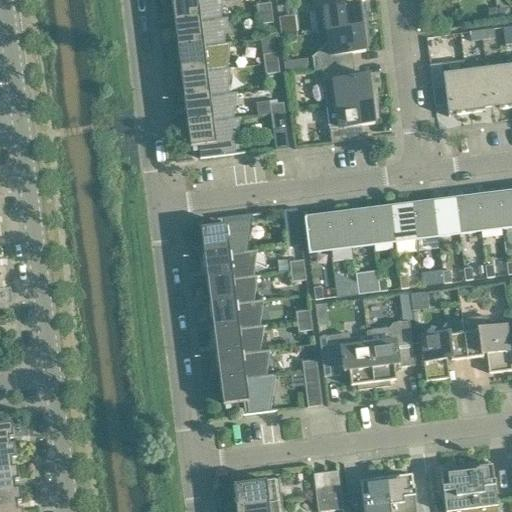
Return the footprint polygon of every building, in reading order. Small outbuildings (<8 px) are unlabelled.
[(218,20),(220,0),(171,0),(174,22),(199,19),(200,23),(227,20),(227,19),(218,20)] [(339,0),(312,0),(314,12),(317,35),(327,33),(367,29),(366,4),(340,8),(339,0)] [(272,14),(270,4),(256,6),(258,16),(272,14)] [(273,24),(272,14),(258,16),(259,26),(273,24)] [(221,45),(225,20),(227,20),(200,23),(199,19),(174,22),(177,47),(202,44),(203,48),(230,45),(230,44),(221,45)] [(367,47),(367,29),(327,33),(328,44),(312,57),(313,72),(322,71),(348,68),(346,55),(365,53),(365,47),(367,47)] [(495,39),(494,30),(493,30),(482,32),(483,41),(495,39)] [(483,41),(482,32),(470,33),(471,42),(483,41)] [(225,70),(228,45),(230,45),(203,48),(202,44),(177,47),(180,72),(205,69),(206,73),(233,70),(233,69),(225,70)] [(278,64),(277,54),(263,56),(264,66),(278,64)] [(279,74),(278,64),(264,66),(265,76),(279,74)] [(470,114),(465,71),(444,74),(443,64),(430,66),(435,107),(447,106),(448,118),(449,118),(449,115),(455,114),(456,116),(470,114)] [(511,108),(511,101),(508,66),(486,69),(491,109),(498,109),(498,111),(511,108)] [(376,101),(375,77),(349,80),(348,68),(322,71),(323,85),(333,83),(336,106),(376,101)] [(224,95),(227,71),(234,70),(233,70),(206,73),(205,69),(180,72),(184,97),(209,94),(209,98),(237,94),(224,95)] [(491,109),(486,69),(465,71),(470,114),(485,112),(485,110),(491,109)] [(231,120),(234,95),(237,95),(237,94),(209,98),(209,94),(184,97),(187,122),(212,119),(212,123),(240,119),(231,120)] [(374,120),(376,119),(376,101),(336,106),(326,107),(329,130),(331,144),(357,141),(355,128),(374,125),(374,120)] [(284,114),(283,104),(269,106),(270,116),(284,114)] [(286,124),(284,114),(270,116),(272,126),(286,124)] [(212,119),(187,122),(190,148),(199,147),(200,159),(200,160),(244,155),(244,153),(232,155),(237,120),(240,120),(240,119),(212,123),(212,119)] [(286,129),(273,131),(276,151),(289,150),(286,129)] [(511,193),(498,195),(502,230),(511,228),(511,193)] [(502,230),(498,195),(476,198),(481,233),(502,230)] [(481,233),(476,198),(455,201),(459,236),(481,233)] [(459,236),(455,201),(433,204),(438,238),(459,236)] [(438,238),(433,204),(412,206),(416,241),(438,238)] [(418,251),(416,241),(412,206),(390,209),(395,244),(396,254),(418,251)] [(395,244),(390,209),(369,212),(373,246),(395,244)] [(373,246),(369,212),(348,214),(352,249),(373,246)] [(352,249),(348,214),(326,217),(331,252),(352,249)] [(244,253),(249,217),(260,216),(260,215),(217,220),(217,221),(223,221),(224,227),(200,229),(204,255),(229,252),(229,256),(257,252),(244,253)] [(331,252),(326,217),(304,220),(308,255),(331,252)] [(302,247),(300,237),(286,238),(287,248),(302,247)] [(251,278),(254,253),(257,253),(257,252),(229,256),(229,252),(204,255),(207,280),(232,277),(232,281),(260,277),(251,278)] [(305,272),(303,262),(289,263),(290,274),(305,272)] [(495,278),(493,266),(485,267),(487,279),(495,278)] [(473,281),(472,269),(464,270),(465,282),(473,281)] [(452,283),(450,271),(442,272),(444,284),(452,283)] [(306,282),(305,272),(290,274),(292,284),(306,282)] [(430,286),(429,274),(421,275),(422,287),(430,286)] [(251,303),(254,279),(260,278),(260,277),(232,281),(232,277),(207,280),(210,305),(235,302),(235,306),(263,302),(251,303)] [(409,289),(407,277),(400,278),(401,290),(409,289)] [(388,292),(386,280),(378,281),(380,293),(388,292)] [(380,293),(378,281),(357,283),(358,295),(380,293)] [(345,297),(343,285),(335,286),(337,298),(345,297)] [(323,300),(322,288),(314,289),(316,301),(323,300)] [(410,296),(399,297),(401,312),(412,311),(410,296)] [(257,328),(260,303),(263,303),(263,302),(235,306),(235,302),(210,305),(213,330),(238,327),(239,331),(266,327),(257,328)] [(311,322),(310,311),(295,313),(297,323),(311,322)] [(510,353),(507,326),(490,328),(489,316),(462,319),(467,360),(483,358),(483,356),(487,355),(489,375),(511,371),(511,370),(510,353)] [(467,360),(462,319),(449,321),(439,335),(420,336),(423,364),(424,364),(426,383),(449,380),(447,360),(451,360),(451,362),(467,360)] [(312,332),(311,322),(297,323),(298,334),(312,332)] [(415,367),(409,323),(393,325),(388,330),(366,333),(368,345),(374,389),(389,387),(388,383),(396,382),(394,370),(415,367)] [(257,353),(260,329),(266,328),(266,327),(239,331),(238,327),(213,330),(216,355),(241,352),(242,356),(269,352),(257,353)] [(368,345),(350,347),(348,335),(319,339),(324,379),(340,377),(340,374),(349,373),(351,387),(358,386),(359,391),(374,389),(368,345)] [(263,378),(267,353),(269,353),(269,352),(242,356),(241,352),(216,355),(219,380),(244,377),(245,381),(272,377),(263,378)] [(317,372),(316,362),(302,363),(303,373),(317,372)] [(319,382),(317,372),(303,373),(304,384),(319,382)] [(268,412),(272,378),(272,377),(245,381),(244,377),(219,380),(223,406),(246,403),(248,415),(242,415),(242,417),(277,412),(277,411),(268,412)] [(11,424),(0,425),(0,446),(10,445),(9,439),(13,439),(11,424)] [(10,445),(0,446),(0,468),(12,467),(12,461),(16,460),(14,446),(10,446),(10,445)] [(498,506),(492,466),(481,468),(480,465),(466,467),(471,511),(498,511),(498,506)] [(12,467),(0,468),(0,490),(15,489),(14,482),(19,482),(17,467),(12,468),(12,467)] [(471,511),(466,467),(452,468),(452,472),(441,473),(445,511),(471,511)] [(335,511),(343,511),(338,473),(326,474),(330,511),(335,511)] [(330,511),(326,474),(313,476),(317,511),(330,511)] [(416,511),(412,477),(400,478),(400,475),(386,477),(390,511),(416,511)] [(390,511),(386,477),(372,479),(372,482),(360,483),(363,511),(390,511)] [(275,481),(233,486),(234,496),(238,495),(239,507),(239,508),(282,503),(279,480),(275,481)] [(15,489),(0,490),(0,511),(18,511),(17,504),(21,503),(20,489),(15,489)] [(239,507),(236,508),(236,509),(236,511),(282,511),(282,503),(239,508),(239,507)]
